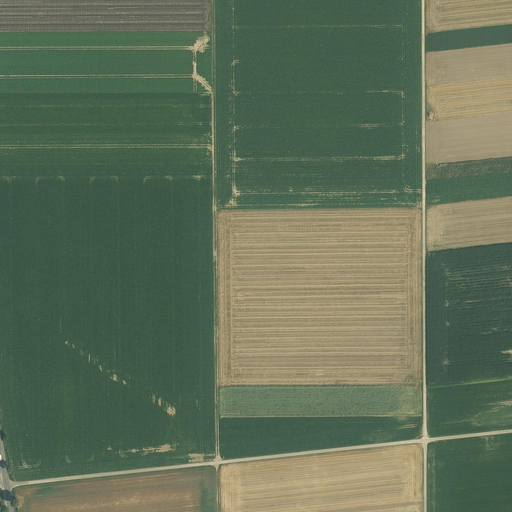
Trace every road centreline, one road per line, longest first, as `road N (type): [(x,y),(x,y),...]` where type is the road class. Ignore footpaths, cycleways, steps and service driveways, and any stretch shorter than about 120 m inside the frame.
road 1 (track): [(422,0),(424,441),(0,485)]
road 2 (track): [(212,0),(218,511)]
road 3 (track): [(425,511),(424,441),(511,431)]
